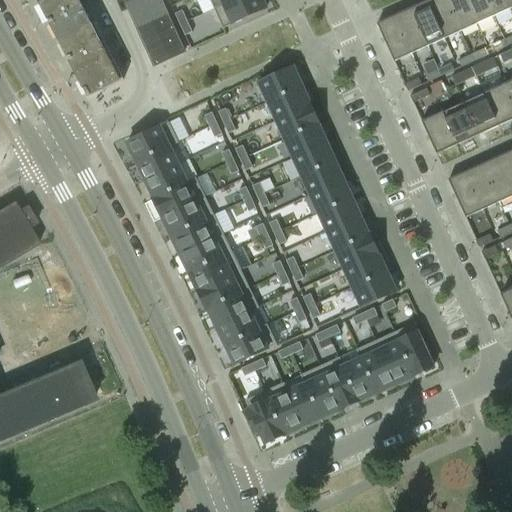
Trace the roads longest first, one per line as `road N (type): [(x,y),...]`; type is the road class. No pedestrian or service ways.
road 1 (residential): [(501,375),(329,0)]
road 2 (tertiary): [(229,499),(66,141)]
road 3 (tertiary): [(40,154),(207,507)]
road 4 (residential): [(229,499),(501,375)]
road 5 (residential): [(66,141),(154,99),(106,0)]
road 6 (tertiary): [(66,141),(0,28)]
